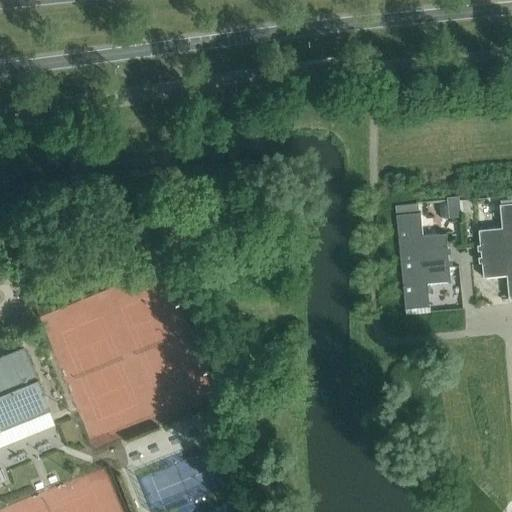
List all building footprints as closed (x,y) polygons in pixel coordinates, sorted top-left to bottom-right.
[(459,197),(447,198),(447,203),(448,208),(460,207),(459,202),(459,197)] [(396,214),(400,261),(448,257),(446,233),(422,235),(420,212),(419,212),(418,203),(395,205),(396,214)] [(508,299),(511,298),(511,203),(499,204),(502,228),(478,230),(483,278),(506,276),(508,299)] [(448,257),(400,261),(405,309),(429,306),(427,283),(450,281),(448,257)] [(0,429),(48,410),(49,410),(24,349),(0,358),(0,429)]
